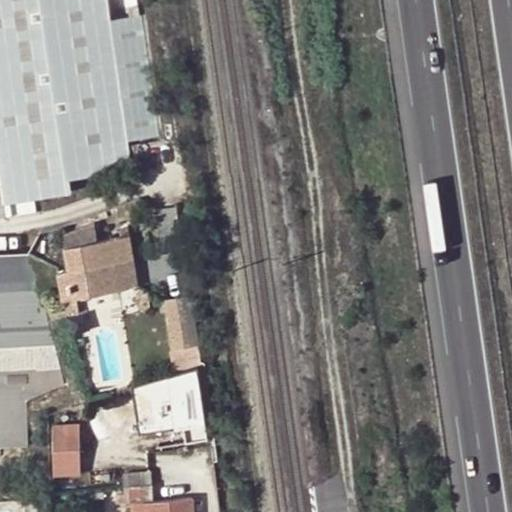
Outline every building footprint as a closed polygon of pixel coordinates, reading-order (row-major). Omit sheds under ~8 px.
[(123,145),(109,26),(105,0),(0,0),(0,205),(67,196),(65,182),(127,174),(123,145)] [(109,26),(123,145),(155,141),(140,22),(109,26)] [(95,222),(63,234),(69,269),(57,271),(58,273),(65,299),(139,286),(130,235),(98,241),(95,222)] [(65,384),(31,253),(0,253),(0,446),(28,445),(28,400),(65,384)] [(198,342),(191,296),(164,300),(172,350),(199,346),(198,342)] [(133,384),(144,446),(208,438),(203,399),(195,367),(133,384)] [(55,422),(56,472),(83,471),(82,422),(55,422)] [(151,470),(124,471),(126,501),(146,500),(147,511),(194,511),(193,497),(153,499),(151,470)]
